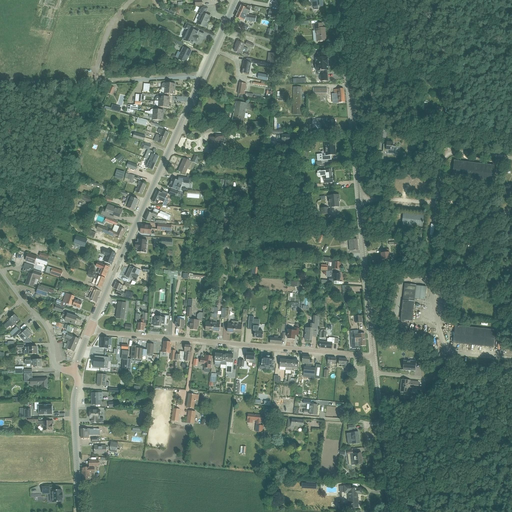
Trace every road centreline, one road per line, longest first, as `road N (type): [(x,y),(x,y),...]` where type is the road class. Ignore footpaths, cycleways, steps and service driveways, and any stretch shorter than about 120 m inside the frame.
road 1 (tertiary): [(89,328),(236,0)]
road 2 (unclassified): [(373,357),(338,0)]
road 3 (unclassified): [(373,357),(89,328)]
road 4 (track): [(27,86),(200,77)]
road 5 (tertiary): [(79,511),(73,371)]
road 6 (unclassified): [(73,371),(53,363),(49,333),(0,270)]
